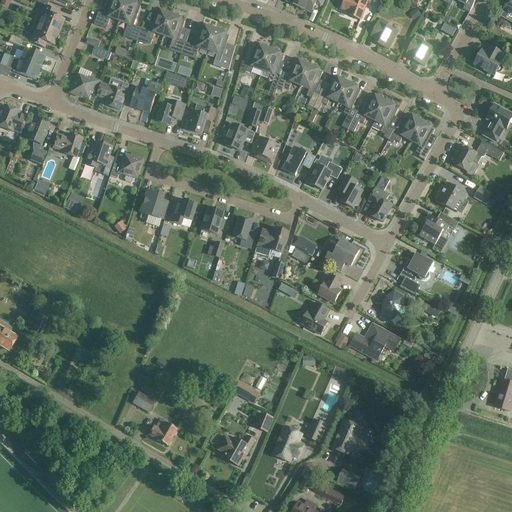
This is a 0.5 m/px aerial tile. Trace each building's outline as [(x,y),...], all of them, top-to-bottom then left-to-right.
[(1,0),(0,3),(0,7),(7,10),(10,0),(1,0)] [(67,10),(69,5),(70,5),(71,5),(72,5),(73,5),(74,4),(74,3),(75,3),(75,2),(75,1),(75,0),(74,0),(35,0),(35,2),(44,6),(47,7),(49,2),(67,10)] [(111,17),(120,21),(127,2),(124,1),(124,0),(111,0),(106,16),(99,13),(94,25),(101,28),(103,24),(108,26),(111,17)] [(124,37),(137,42),(142,28),(141,29),(134,26),(141,7),(136,5),(136,4),(136,3),(136,2),(136,1),(135,1),(134,0),(133,0),(130,0),(129,1),(128,2),(127,2),(120,21),(129,24),(124,37)] [(324,0),(302,0),(299,8),(312,14),(316,4),(322,6),(324,0)] [(345,0),(342,9),(350,12),(348,16),(361,20),(368,1),(370,2),(370,0),(345,0)] [(454,0),(465,6),(463,10),(469,13),(476,0),(454,0)] [(511,0),(509,0),(503,11),(504,11),(500,17),(511,23),(511,0)] [(43,13),(38,25),(59,33),(64,21),(56,18),(59,12),(47,7),(44,6),(41,12),(43,13)] [(414,21),(422,15),(417,9),(409,15),(414,21)] [(142,28),(137,42),(146,45),(148,39),(153,40),(156,33),(160,34),(164,36),(171,17),(169,16),(169,15),(169,14),(169,13),(168,12),(168,11),(167,11),(166,11),(165,11),(164,11),(163,12),(162,12),(162,13),(162,14),(157,12),(150,31),(142,28)] [(171,17),(164,36),(172,39),(170,44),(176,46),(174,53),(182,56),(186,44),(178,41),(185,22),(181,21),(181,20),(181,19),(181,18),(181,17),(180,17),(180,16),(179,16),(178,15),(177,15),(176,15),(175,15),(174,16),(173,16),(173,17),(173,18),(171,17)] [(390,24),(380,19),(371,36),(380,41),(378,45),(389,50),(398,33),(388,27),(390,24)] [(462,25),(456,22),(453,28),(459,31),(462,25)] [(53,46),(59,33),(38,25),(33,37),(31,36),(29,43),(44,49),(46,43),(53,46)] [(186,44),(182,56),(190,58),(192,53),(197,54),(199,47),(209,51),(216,32),(213,31),(214,30),(214,29),(213,28),(213,27),(212,26),(211,26),(210,26),(209,26),(208,26),(207,27),(207,28),(206,29),(202,27),(195,46),(186,44)] [(457,31),(452,28),(448,35),(453,38),(457,31)] [(216,32),(209,51),(218,54),(214,66),(228,71),(232,60),(223,57),(226,49),(230,37),(225,36),(225,35),(225,34),(225,33),(225,32),(224,31),(223,30),(222,30),(221,30),(220,30),(219,30),(219,31),(218,31),(217,32),(217,33),(216,32)] [(11,36),(8,43),(20,48),(23,41),(11,36)] [(414,61),(425,67),(434,50),(424,44),(426,41),(416,36),(407,53),(416,58),(414,61)] [(260,48),(256,46),(246,73),(251,75),(254,67),(263,70),(270,51),(267,50),(268,49),(268,48),(267,48),(267,47),(267,46),(266,46),(266,45),(265,45),(264,45),(263,45),(262,45),(261,46),(261,47),(260,48)] [(127,46),(124,56),(130,58),(133,48),(127,46)] [(92,55),(108,61),(111,54),(95,48),(92,55)] [(482,51),(474,65),(494,76),(495,74),(496,74),(497,75),(498,75),(499,75),(500,75),(501,74),(502,73),(502,72),(503,71),(503,70),(502,69),(502,68),(501,67),(500,66),(502,62),(499,61),(502,55),(490,48),(487,54),(482,51)] [(25,49),(21,61),(39,69),(44,57),(25,49)] [(270,91),(276,94),(277,90),(282,78),(277,76),(284,56),(279,55),(279,54),(279,53),(279,52),(279,51),(278,50),(277,49),(276,49),(275,49),(274,49),(273,49),(272,50),(272,51),(271,51),(271,52),(270,51),(263,70),(272,73),(269,81),(273,83),(270,91)] [(34,80),(39,69),(21,61),(11,57),(8,66),(13,69),(12,71),(16,73),(34,80)] [(158,59),(155,67),(165,70),(167,62),(158,59)] [(289,90),(292,82),(301,86),(308,67),(306,66),(306,65),(306,64),(306,63),(306,62),(305,62),(305,61),(304,61),(303,61),(302,61),(301,61),(300,61),(300,62),(299,63),(294,62),(293,66),(287,80),(282,78),(277,90),(282,92),(284,88),(289,90)] [(0,74),(8,77),(10,71),(11,70),(7,69),(0,65),(0,74)] [(322,73),(318,71),(318,70),(318,69),(318,68),(317,68),(317,67),(317,66),(316,66),(315,65),(314,65),(313,65),(312,65),(311,66),(310,67),(310,68),(308,67),(301,86),(309,89),(306,97),(311,99),(308,107),(313,109),(319,96),(314,93),(322,73)] [(179,66),(176,74),(189,78),(191,70),(179,66)] [(78,75),(70,94),(77,97),(77,95),(89,100),(93,92),(96,94),(100,82),(91,78),(90,80),(78,75)] [(170,85),(183,88),(186,80),(173,76),(170,85)] [(319,112),(322,104),(327,106),(330,98),(339,102),(347,84),(344,83),(345,82),(345,81),(345,80),(345,79),(344,79),(344,78),(343,78),(343,77),(342,77),(341,77),(340,77),(340,78),(339,78),(338,78),(338,79),(338,80),(333,78),(329,86),(325,96),(320,94),(319,96),(313,109),(319,112)] [(109,99),(106,106),(120,111),(127,93),(126,92),(128,85),(111,79),(109,87),(102,84),(97,97),(105,99),(106,98),(109,99)] [(156,95),(159,96),(163,86),(150,82),(147,92),(137,88),(131,107),(150,114),(156,95)] [(195,82),(192,91),(199,93),(200,91),(202,91),(205,85),(195,82)] [(347,84),(339,102),(347,106),(344,114),(348,116),(349,116),(360,90),(356,88),(356,87),(356,86),(356,85),(356,84),(355,84),(355,83),(354,83),(353,82),(352,82),(351,82),(350,82),(350,83),(349,83),(349,84),(348,84),(347,84)] [(219,98),(222,89),(213,87),(211,96),(219,98)] [(253,93),(243,88),(240,96),(250,100),(253,93)] [(371,96),(358,121),(359,122),(363,124),(367,117),(376,121),(385,103),(382,102),(383,101),(383,100),(383,99),(383,98),(382,98),(382,97),(381,96),(380,96),(379,96),(378,96),(377,97),(376,98),(371,96)] [(241,99),(235,97),(232,105),(239,107),(241,99)] [(398,110),(394,107),(394,106),(394,105),(394,104),(393,104),(393,103),(392,102),(391,102),(390,101),(389,101),(389,102),(388,102),(387,102),(386,103),(386,104),(385,103),(376,121),(384,125),(380,132),(385,135),(384,138),(389,140),(394,130),(389,128),(398,110)] [(170,107),(162,105),(156,122),(170,126),(172,118),(181,121),(186,106),(172,102),(170,107)] [(506,129),(511,118),(511,112),(495,104),(493,107),(491,107),(489,112),(490,114),(487,119),(491,121),(484,135),(497,142),(505,128),(506,129)] [(194,112),(188,131),(202,136),(206,121),(212,122),(215,110),(207,108),(206,109),(196,106),(194,112)] [(11,130),(21,134),(23,129),(25,124),(27,118),(17,114),(18,112),(4,107),(0,116),(0,127),(10,132),(11,130)] [(265,108),(260,122),(269,125),(273,110),(265,108)] [(252,109),(247,125),(256,129),(263,113),(252,109)] [(311,115),(307,124),(314,127),(318,118),(311,115)] [(348,116),(342,128),(348,130),(353,119),(354,119),(349,116),(348,116)] [(422,123),(419,122),(420,121),(420,120),(420,119),(420,118),(419,118),(419,117),(418,116),(417,116),(416,116),(415,116),(414,117),(413,117),(413,118),(408,116),(399,133),(394,130),(389,140),(393,143),(395,141),(400,143),(404,136),(412,141),(422,123)] [(28,131),(25,139),(33,143),(33,153),(30,160),(41,165),(46,153),(39,150),(41,146),(48,127),(39,123),(40,121),(34,118),(31,126),(28,131)] [(353,119),(348,130),(354,133),(359,122),(358,121),(354,119),(353,119)] [(422,123),(412,141),(420,145),(416,153),(421,155),(419,158),(424,161),(430,150),(425,147),(435,131),(430,128),(431,127),(431,126),(431,125),(430,124),(430,123),(429,123),(429,122),(428,122),(427,122),(426,122),(425,122),(424,123),(423,123),(423,124),(422,123)] [(225,127),(221,137),(227,140),(225,146),(240,152),(244,142),(248,131),(233,125),(232,129),(225,127)] [(63,154),(80,160),(86,145),(80,144),(82,139),(69,135),(67,139),(57,135),(53,149),(63,152),(63,154)] [(262,157),(261,159),(272,164),(276,153),(274,152),(277,146),(258,137),(252,152),(262,157)] [(465,148),(455,166),(466,172),(466,174),(471,176),(474,175),(478,167),(478,164),(481,158),(484,157),(486,154),(499,162),(504,153),(482,142),(476,154),(465,148)] [(109,178),(110,177),(114,165),(115,160),(108,157),(111,148),(98,143),(96,149),(89,147),(83,165),(95,169),(97,164),(106,167),(102,176),(109,178)] [(294,148),(283,171),(296,177),(297,173),(300,175),(304,167),(309,170),(314,159),(294,148)] [(124,155),(120,167),(114,165),(110,177),(116,179),(118,173),(125,176),(124,180),(125,182),(131,184),(134,183),(135,179),(136,179),(142,161),(124,155)] [(69,170),(75,171),(77,159),(71,158),(69,170)] [(309,184),(322,191),(330,177),(337,180),(343,170),(329,163),(326,170),(319,166),(309,184)] [(345,195),(341,202),(353,209),(362,191),(354,187),(357,182),(346,176),(338,191),(345,195)] [(376,188),(369,201),(376,205),(370,216),(383,223),(393,206),(386,202),(389,196),(384,193),(390,182),(383,178),(377,189),(376,188)] [(38,181),(34,191),(45,195),(49,185),(38,181)] [(459,201),(463,203),(467,195),(447,184),(437,202),(453,211),(459,201)] [(497,196),(500,198),(505,191),(495,184),(490,192),(497,196)] [(480,188),(473,199),(491,209),(497,198),(492,195),(480,188)] [(147,193),(140,214),(161,220),(166,204),(161,202),(162,198),(161,197),(160,195),(156,193),(154,195),(147,193)] [(70,195),(64,207),(76,213),(81,201),(70,195)] [(180,205),(174,203),(168,222),(180,226),(182,219),(191,222),(196,205),(182,201),(180,205)] [(367,215),(372,205),(366,202),(362,213),(367,215)] [(218,229),(221,230),(224,222),(220,221),(223,213),(207,209),(200,230),(216,235),(218,229)] [(425,227),(420,237),(435,246),(432,250),(439,253),(447,240),(443,238),(449,227),(451,229),(455,222),(444,215),(440,222),(429,215),(423,226),(425,227)] [(238,218),(232,237),(241,240),(239,246),(250,250),(255,234),(249,232),(252,222),(238,218)] [(119,223),(114,226),(120,235),(125,231),(119,223)] [(162,226),(159,236),(165,238),(167,228),(162,226)] [(269,233),(261,231),(254,254),(270,259),(270,257),(279,259),(281,255),(287,234),(271,228),(269,233)] [(317,247),(299,237),(294,246),(312,256),(317,247)] [(324,262),(341,271),(345,263),(351,267),(360,251),(342,241),(333,256),(329,254),(324,262)] [(210,246),(207,255),(218,258),(222,246),(222,244),(215,242),(213,247),(210,246)] [(157,244),(154,253),(161,256),(163,246),(157,244)] [(296,250),(292,257),(298,261),(302,254),(296,250)] [(408,262),(400,276),(406,279),(413,283),(414,284),(418,276),(419,276),(419,277),(420,279),(421,280),(423,281),(425,282),(426,281),(428,280),(429,279),(430,277),(430,275),(429,273),(434,264),(416,254),(411,264),(408,262)] [(279,280),(284,265),(276,262),(271,278),(279,280)] [(215,273),(211,283),(218,285),(221,275),(215,273)] [(463,275),(460,281),(468,285),(471,280),(463,275)] [(319,295),(334,304),(341,291),(338,290),(342,283),(331,276),(327,283),(326,283),(319,295)] [(413,283),(406,279),(401,287),(417,295),(421,287),(414,284),(413,283)] [(281,283),(278,289),(286,294),(289,288),(281,283)] [(235,288),(233,294),(240,296),(242,290),(235,288)] [(244,289),(242,295),(250,298),(252,292),(244,289)] [(375,304),(384,305),(383,315),(391,319),(397,314),(402,317),(407,307),(402,305),(403,297),(395,293),(387,299),(382,292),(375,304)] [(36,322),(43,327),(44,326),(59,299),(49,294),(35,320),(36,321),(36,322)] [(330,311),(317,303),(311,314),(308,312),(301,324),(321,336),(322,333),(325,333),(328,328),(327,326),(328,323),(324,321),(330,311)] [(452,303),(448,311),(457,315),(461,306),(452,303)] [(431,304),(427,312),(437,318),(441,310),(431,304)] [(42,329),(43,327),(36,322),(34,324),(29,334),(36,339),(38,337),(39,334),(42,329)] [(83,329),(71,322),(66,331),(77,338),(83,329)] [(400,340),(373,325),(365,339),(356,334),(350,346),(377,361),(385,347),(394,352),(400,340)] [(0,346),(9,352),(18,338),(0,326),(0,346)] [(342,335),(336,345),(343,349),(349,339),(342,335)] [(45,351),(48,347),(41,342),(38,347),(37,346),(34,352),(42,357),(46,352),(45,351)] [(75,348),(73,359),(85,361),(87,350),(75,348)] [(434,365),(434,355),(425,355),(425,365),(434,365)] [(303,367),(315,367),(315,357),(303,357),(303,367)] [(167,363),(158,359),(155,365),(164,369),(167,363)] [(511,383),(504,381),(503,381),(495,408),(510,413),(511,407),(511,383)] [(260,393),(239,382),(233,392),(254,404),(260,393)] [(149,414),(155,403),(138,393),(132,404),(149,414)] [(184,421),(191,409),(182,404),(176,418),(184,421)] [(273,419),(262,415),(255,430),(266,434),(273,419)] [(167,447),(177,431),(160,420),(155,428),(153,427),(148,436),(167,447)] [(326,426),(315,421),(308,438),(319,443),(326,426)] [(361,429),(345,421),(333,449),(349,456),(352,450),(358,452),(363,439),(358,437),(361,429)] [(302,435),(286,428),(274,456),(290,463),(293,457),(298,459),(304,446),(298,444),(302,435)] [(246,455),(247,456),(255,442),(249,438),(245,445),(235,439),(234,442),(226,438),(219,451),(226,455),(224,459),(239,467),(246,455)] [(360,478),(343,471),(338,482),(355,489),(360,478)] [(304,478),(299,488),(307,492),(311,481),(304,478)] [(345,497),(319,484),(315,492),(341,505),(345,497)] [(315,511),(318,508),(307,501),(304,506),(299,504),(294,511),(315,511)]
